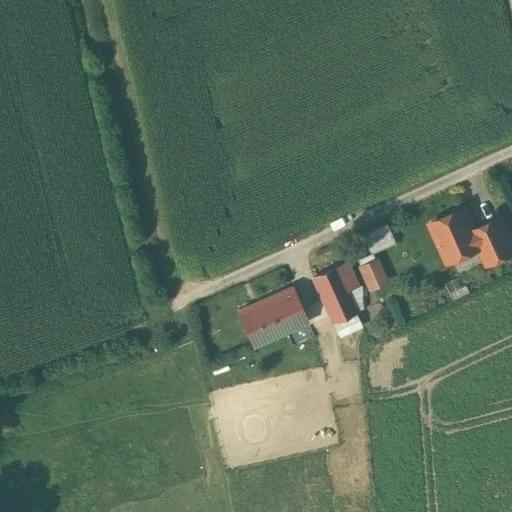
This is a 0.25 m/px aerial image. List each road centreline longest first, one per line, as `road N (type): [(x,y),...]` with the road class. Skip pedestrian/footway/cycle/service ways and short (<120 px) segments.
road 1 (residential): [(511,149),(178,302)]
road 2 (track): [(109,0),(178,302)]
